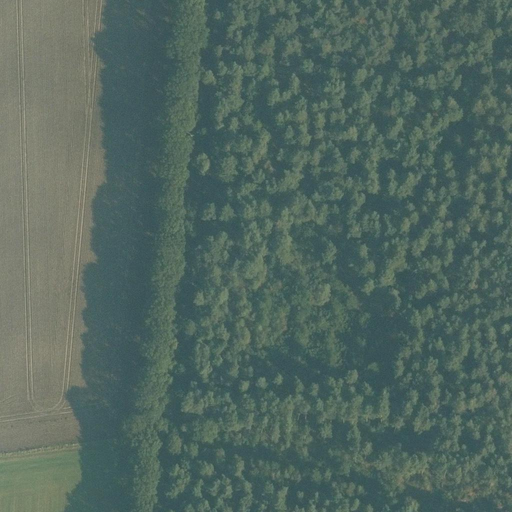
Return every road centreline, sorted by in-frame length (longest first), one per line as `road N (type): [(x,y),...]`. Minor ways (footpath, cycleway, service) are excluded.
road 1 (track): [(459,0),(466,82),(420,511)]
road 2 (track): [(152,436),(190,0)]
road 3 (track): [(185,61),(511,86)]
road 4 (track): [(152,436),(464,511)]
road 5 (track): [(0,458),(152,436)]
